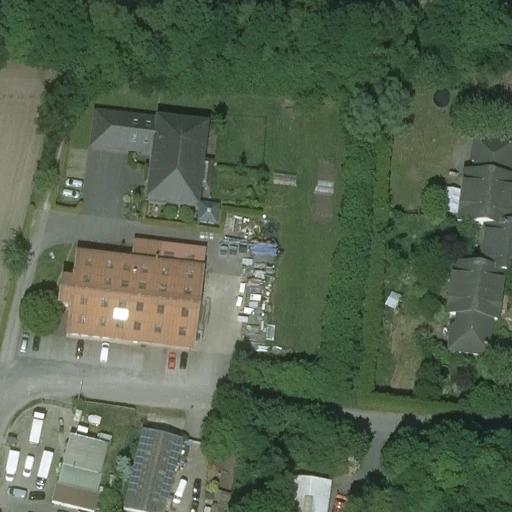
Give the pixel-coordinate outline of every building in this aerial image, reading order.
[(141,124),(97,118),(93,148),(155,155),(158,128),(141,126),(141,124)] [(203,131),(141,124),(141,126),(158,128),(155,155),(149,202),(194,207),(196,187),(205,188),(208,169),(199,167),(203,131)] [(507,146),(480,143),(474,147),(472,166),(476,166),(474,178),(464,177),(462,199),(468,200),(464,225),(485,228),(480,273),(497,275),(511,277),(511,230),(508,230),(511,198),(511,182),(508,182),(511,152),(507,146)] [(159,249),(135,246),(132,265),(77,258),(74,286),(64,285),(62,287),(60,306),(62,308),(71,310),(68,337),(191,352),(201,273),(157,268),(159,249)] [(480,273),(459,270),(456,296),(450,295),(447,317),(457,319),(456,330),(452,330),(449,348),(454,354),(481,358),(487,353),(491,323),(497,323),(502,285),(496,284),(497,275),(480,273)] [(165,511),(182,444),(142,434),(123,511),(165,511)] [(108,448),(69,439),(62,470),(100,480),(108,448)] [(100,480),(62,470),(58,486),(95,495),(96,495),(96,493),(97,493),(100,480)] [(326,511),(330,487),(291,481),(286,511),(326,511)] [(58,486),(57,486),(53,505),(83,511),(91,511),(95,495),(58,486)]
